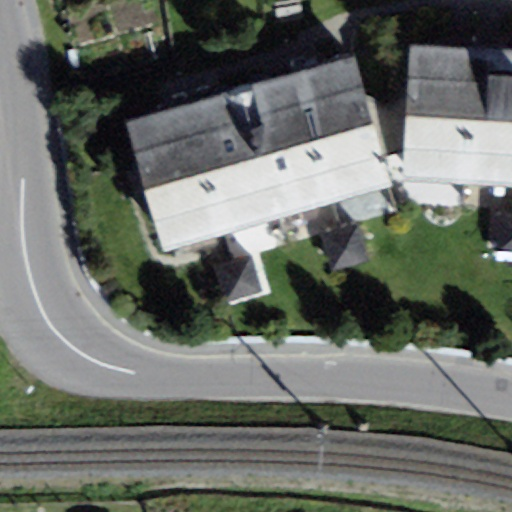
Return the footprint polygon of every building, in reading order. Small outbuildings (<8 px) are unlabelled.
[(403,183),(464,186),(471,50),(410,46),(403,183)] [(464,186),(511,188),(511,51),(471,50),(464,186)] [(353,55),(296,72),(334,202),(391,185),(353,55)] [(296,72),(239,89),(278,218),(334,202),(296,72)] [(239,89),(183,105),(221,235),(278,218),(239,89)] [(183,105),(126,122),(164,251),(221,235),(183,105)]
